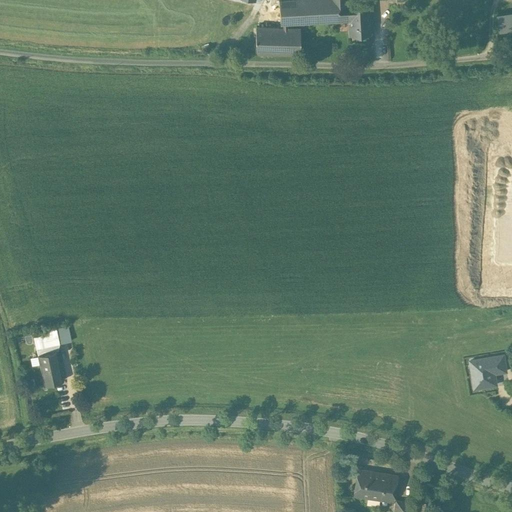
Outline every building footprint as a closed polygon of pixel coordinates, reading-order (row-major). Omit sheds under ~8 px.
[(278,0),(280,22),(348,18),(348,6),(349,6),(348,0),(278,0)] [(349,6),(348,6),(348,18),(349,33),(370,32),(368,5),(349,6)] [(511,12),(497,14),(500,31),(511,29),(511,12)] [(300,27),(256,26),(255,52),(299,54),(300,27)] [(69,326),(57,328),(60,343),(72,340),(69,326)] [(57,328),(40,331),(43,346),(60,343),(57,328)] [(57,350),(38,354),(44,383),(63,379),(57,350)] [(470,359),(475,388),(498,384),(496,372),(508,370),(505,353),(470,359)] [(397,474),(358,468),(353,494),(393,500),(397,474)] [(409,511),(411,502),(396,500),(393,511),(409,511)]
